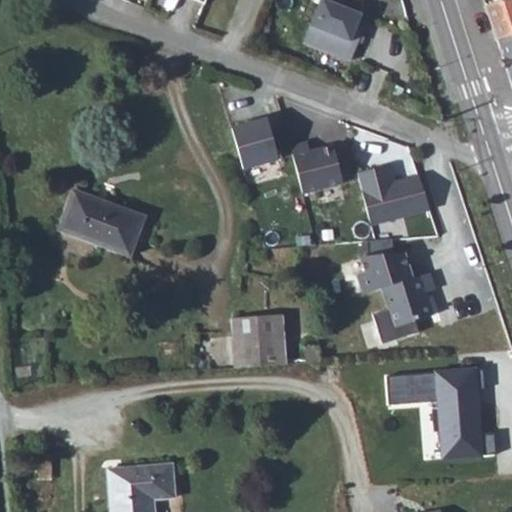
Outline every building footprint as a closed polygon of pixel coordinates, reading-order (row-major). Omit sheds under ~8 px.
[(223,0),(206,0),(204,6),(218,12),(223,0)] [(357,0),(381,10),(385,0),(357,0)] [(511,6),(510,0),(498,0),(477,6),(487,42),(511,35),(511,6)] [(369,38),(375,23),(335,7),(317,51),(362,70),(375,40),(369,38)] [(511,86),(511,90),(511,35),(487,42),(501,89),(511,86)] [(243,169),(279,157),(267,119),(231,130),(243,169)] [(305,194),(344,182),(333,144),(294,156),(305,194)] [(371,226),(430,210),(420,172),(388,181),(384,165),(356,173),(371,226)] [(150,214),(80,187),(65,227),(135,254),(150,214)] [(396,298),(409,337),(447,325),(439,302),(448,299),(443,283),(426,289),(417,263),(374,267),(379,283),(372,285),(378,304),(396,298)] [(259,380),(309,375),(304,322),(254,326),(259,380)] [(436,459),(480,457),(475,373),(386,378),(387,405),(433,402),(436,459)] [(160,511),(160,509),(183,507),(180,475),(114,481),(116,511),(160,511)]
